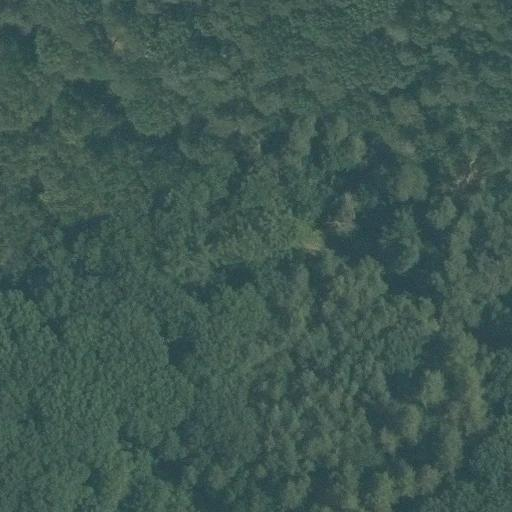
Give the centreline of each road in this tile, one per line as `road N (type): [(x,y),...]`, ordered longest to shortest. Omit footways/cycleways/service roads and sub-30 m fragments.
road 1 (track): [(0,7),(302,214)]
road 2 (track): [(302,214),(116,284),(0,310)]
road 3 (track): [(302,214),(511,54)]
road 4 (track): [(511,366),(302,214)]
